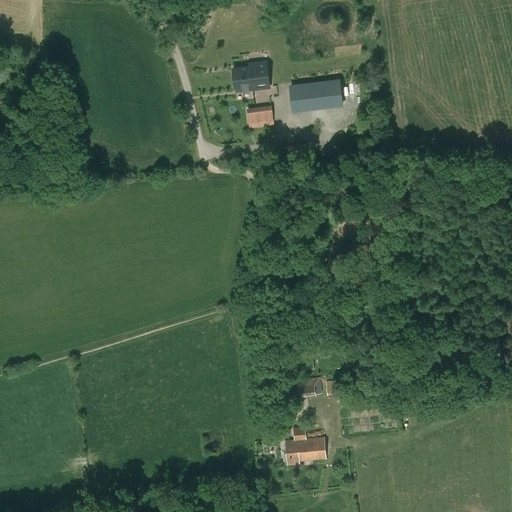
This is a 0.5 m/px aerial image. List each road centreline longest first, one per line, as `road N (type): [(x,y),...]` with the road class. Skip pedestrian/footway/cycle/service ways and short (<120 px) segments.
road 1 (track): [(0,377),(244,301),(239,280),(256,189),(248,173),(217,170),(203,159)]
road 2 (unclassified): [(203,159),(178,56),(146,0)]
